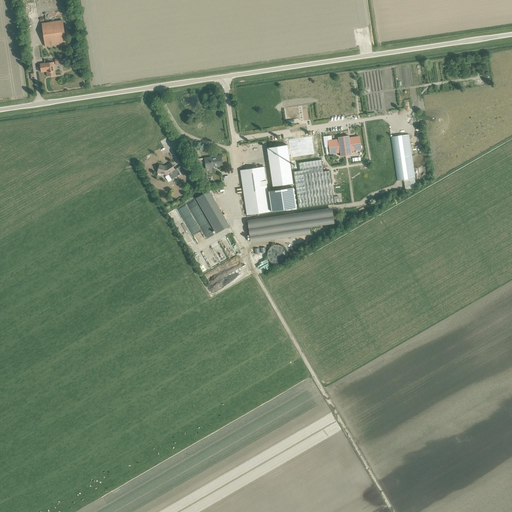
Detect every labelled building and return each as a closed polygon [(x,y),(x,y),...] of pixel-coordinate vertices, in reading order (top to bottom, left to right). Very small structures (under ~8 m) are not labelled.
[(42,24),(45,47),(66,43),(62,21),(42,24)] [(41,64),(41,70),(43,70),(43,72),(46,71),(47,76),(56,75),(55,75),(54,62),(41,64)] [(415,179),(409,134),(397,136),(403,181),(415,179)] [(361,149),(359,137),(349,138),(349,136),(338,138),(338,140),(328,141),(330,154),(340,152),(341,156),(351,155),(351,151),(361,149)] [(311,142),(289,145),(291,162),(314,158),(311,142)] [(292,183),(287,145),(267,148),(272,186),(292,183)] [(204,158),(204,159),(203,159),(203,162),(205,161),(205,163),(206,169),(213,168),(213,166),(222,165),(221,161),(221,156),(204,158)] [(299,163),(300,171),(293,172),(299,208),(334,203),(329,171),(323,172),(321,160),(299,163)] [(168,175),(175,170),(170,163),(166,166),(164,166),(159,165),(157,173),(165,175),(168,175)] [(240,170),(241,175),(246,215),(270,212),(264,172),(264,167),(240,170)] [(171,177),(174,181),(181,177),(178,172),(171,177)] [(416,187),(415,179),(403,181),(405,189),(416,187)] [(268,192),(271,212),(296,208),(293,188),(268,192)] [(207,192),(196,199),(198,203),(210,196),(211,195),(209,191),(207,192)] [(357,205),(360,211),(365,209),(362,203),(357,205)] [(315,226),(336,216),(331,205),(310,215),(315,226)] [(303,215),(285,224),(288,230),(293,228),(295,231),(290,234),(293,241),(312,232),(308,223),(307,224),(303,215)] [(281,220),(264,228),(267,235),(277,230),(280,236),(285,234),(282,227),(284,226),(281,220)]
